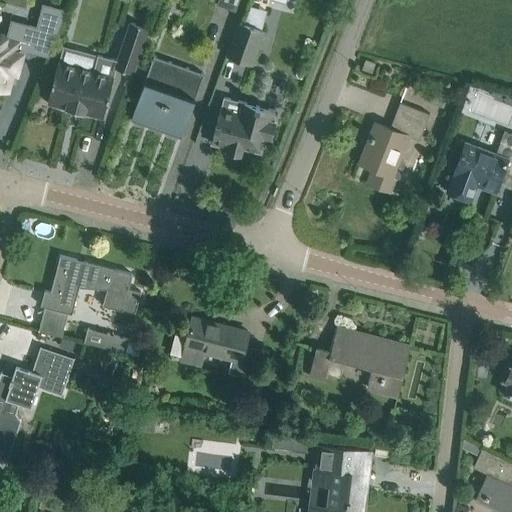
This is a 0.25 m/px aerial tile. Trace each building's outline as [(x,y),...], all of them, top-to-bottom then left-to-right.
[(218,0),(217,4),(236,11),(239,0),(218,0)] [(37,27),(12,20),(7,37),(0,35),(0,89),(6,91),(12,71),(16,72),(21,53),(16,52),(18,47),(49,55),(66,11),(44,4),(37,27)] [(216,55),(224,57),(235,20),(227,17),(216,55)] [(264,30),(239,21),(227,56),(252,65),(264,30)] [(117,60),(98,55),(93,71),(58,62),(48,103),(103,117),(116,68),(133,73),(149,28),(130,22),(117,60)] [(130,120),(181,138),(204,73),(153,55),(130,120)] [(372,72),(375,62),(365,59),(362,68),(372,72)] [(276,110),(224,97),(211,143),(226,147),(225,150),(242,154),(244,146),(260,151),(264,136),(272,138),(276,122),(273,121),(276,110)] [(399,160),(408,136),(419,140),(430,113),(400,102),(390,128),(375,122),(359,163),(373,168),(367,182),(390,191),(395,178),(401,180),(408,163),(399,160)] [(511,175),(511,131),(505,129),(497,152),(465,140),(447,190),(472,200),(472,198),(470,198),(475,184),(496,191),(503,172),(511,175)] [(405,206),(405,208),(405,211),(407,213),(409,215),(411,215),(413,215),(416,215),(417,213),(419,211),(419,209),(419,206),(417,204),(416,202),(413,202),(411,202),(409,202),(407,204),(405,206)] [(128,288),(132,273),(60,254),(60,255),(62,256),(52,291),(45,290),(41,305),(72,313),(79,285),(109,287),(104,306),(122,310),(123,308),(134,311),(134,312),(135,312),(141,291),(140,291),(139,291),(128,288)] [(241,360),(248,331),(192,317),(185,346),(186,346),(182,360),(200,364),(203,351),(241,360)] [(398,394),(411,345),(337,326),(331,350),(315,346),(308,374),(323,378),(328,357),(370,368),(366,386),(398,394)] [(133,338),(111,333),(107,347),(129,353),(133,338)] [(30,407),(40,377),(64,385),(74,358),(40,346),(32,371),(16,365),(12,378),(11,378),(10,379),(1,376),(2,372),(1,371),(0,374),(0,445),(4,435),(7,436),(17,428),(20,421),(16,412),(19,403),(30,407)] [(105,350),(102,359),(112,362),(115,352),(105,350)] [(239,364),(236,374),(252,378),(255,369),(239,364)] [(143,411),(141,427),(155,429),(157,413),(143,411)] [(275,433),(274,449),(291,451),(293,435),(275,433)] [(362,511),(366,486),(350,484),(355,449),(320,444),(317,467),(316,467),(314,480),(331,483),(328,509),(310,507),(309,511),(362,511)] [(511,511),(511,461),(483,448),(473,467),(487,473),(478,493),(508,508),(505,511),(511,511)] [(12,511),(14,502),(0,500),(0,511),(12,511)]
